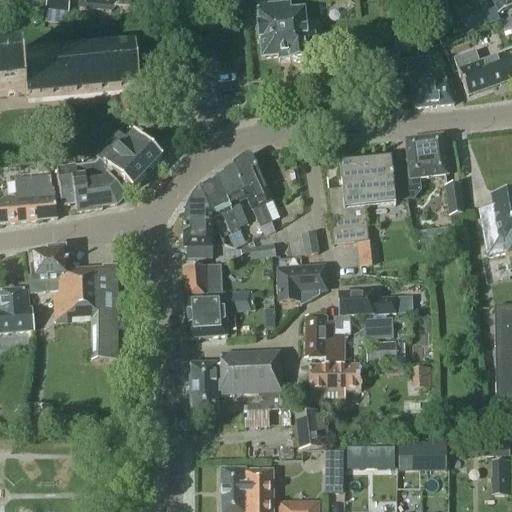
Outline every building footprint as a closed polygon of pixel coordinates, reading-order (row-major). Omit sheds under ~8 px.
[(0,0),(0,23),(6,15),(4,14),(13,1),(10,0),(0,0)] [(63,0),(46,0),(45,13),(68,15),(69,1),(63,0)] [(78,0),(77,9),(111,13),(116,7),(136,10),(136,0),(78,0)] [(306,42),(315,42),(314,28),(305,28),(304,13),(290,14),(288,0),(256,0),(257,12),(261,61),(279,60),(279,62),(292,61),(296,65),(302,64),(304,61),(308,61),(306,42)] [(511,0),(491,0),(496,9),(480,16),(462,23),(468,36),(502,22),(499,14),(511,7),(511,0)] [(392,37),(396,51),(413,47),(409,33),(392,37)] [(26,101),(140,89),(135,47),(22,58),(22,62),(0,64),(0,100),(26,98),(26,101)] [(432,75),(428,60),(401,63),(400,51),(381,56),(383,80),(409,77),(413,111),(454,107),(442,73),(432,75)] [(468,98),(511,82),(511,52),(479,65),(475,53),(454,61),(458,73),(468,98)] [(136,101),(121,101),(121,122),(136,122),(136,101)] [(95,158),(99,162),(131,193),(161,162),(134,135),(126,143),(118,134),(95,158)] [(405,142),(408,170),(410,182),(419,181),(447,178),(442,138),(405,142)] [(232,169),(247,201),(252,213),(264,238),(274,234),(270,225),(263,208),(271,205),(256,171),(253,162),(251,159),(248,159),(245,159),(244,159),(244,160),(233,168),(232,169)] [(365,210),(395,207),(390,161),(340,166),(342,190),(328,192),(334,248),(368,244),(365,210)] [(131,193),(99,162),(95,166),(76,170),(75,170),(75,167),(57,170),(62,209),(76,207),(77,215),(116,207),(131,193)] [(237,205),(247,201),(232,169),(231,170),(223,175),(216,180),(239,229),(246,226),(237,205)] [(50,179),(13,182),(15,201),(0,202),(0,226),(56,221),(53,191),(51,191),(50,179)] [(239,229),(216,180),(202,189),(213,220),(222,216),(231,238),(240,233),(238,229),(239,229)] [(464,216),(460,186),(444,189),(448,219),(464,216)] [(212,221),(213,220),(202,189),(199,191),(193,199),(190,205),(188,208),(185,215),(184,223),(184,233),(183,233),(183,251),(187,251),(187,262),(211,261),(212,221)] [(511,196),(491,200),(493,212),(479,214),(487,260),(511,255),(511,196)] [(418,236),(455,234),(454,219),(417,221),(418,236)] [(300,238),(304,258),(317,256),(314,235),(300,238)] [(239,253),(241,265),(275,260),(273,248),(239,253)] [(115,314),(116,268),(103,268),(103,271),(68,273),(66,249),(29,254),(32,258),(34,281),(29,281),(31,298),(54,297),(55,324),(91,321),(91,362),(116,362),(115,314)] [(204,268),(181,269),(186,341),(210,340),(226,339),(223,297),(221,297),(220,267),(204,268)] [(300,308),(319,298),(318,294),(326,293),(324,269),(277,271),(277,273),(279,305),(299,304),(300,308)] [(0,335),(33,333),(31,310),(24,311),(23,293),(0,294),(0,335)] [(412,301),(395,302),(395,301),(373,302),(373,294),(339,295),(340,319),(374,317),(374,316),(413,315),(412,301)] [(511,308),(494,308),(496,403),(511,403),(511,308)] [(326,366),(334,367),(343,367),(344,337),(334,337),(334,327),(327,327),(327,320),(306,319),(305,361),(326,362),(326,366)] [(396,363),(395,350),(366,351),(366,364),(396,363)] [(243,414),(290,412),(289,396),(282,396),(280,355),(220,357),(221,367),(190,368),(192,418),(218,417),(217,399),(243,398),(243,414)] [(385,368),(386,379),(403,378),(402,367),(385,368)] [(343,393),(361,392),(361,368),(309,369),(310,403),(344,403),(343,393)] [(31,419),(50,420),(51,407),(32,406),(31,419)] [(294,415),(298,452),(319,450),(318,441),(327,440),(324,416),(317,417),(316,413),(294,415)] [(508,440),(479,440),(479,456),(508,456),(508,440)] [(341,454),(325,454),(324,467),(340,468),(341,454)] [(269,511),(269,474),(245,474),(245,473),(222,473),(221,511),(269,511)]
